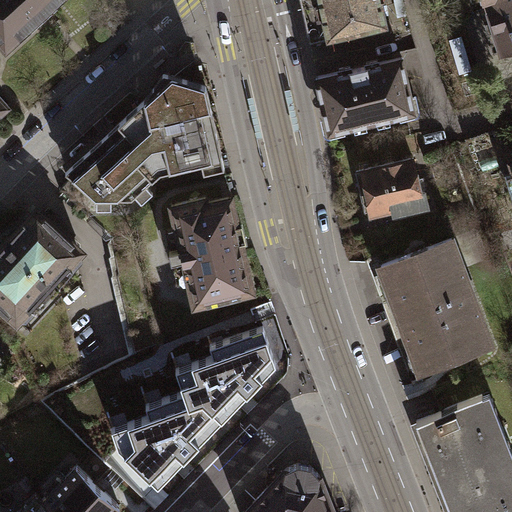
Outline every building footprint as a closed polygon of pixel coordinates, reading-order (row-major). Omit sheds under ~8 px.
[(0,0),(0,41),(6,48),(59,0),(0,0)] [(301,0),(311,41),(387,24),(381,0),(301,0)] [(511,48),(511,0),(497,0),(487,3),(492,21),(485,24),(494,54),(511,48)] [(328,131),(415,111),(402,55),(315,76),(328,131)] [(203,170),(224,166),(206,84),(164,71),(147,97),(66,170),(95,196),(133,198),(161,171),(201,163),(203,170)] [(0,112),(9,105),(0,95),(0,112)] [(511,163),(511,162),(511,144),(506,126),(466,140),(477,175),(511,163)] [(395,213),(428,206),(425,191),(421,191),(414,158),(356,170),(365,210),(372,213),(393,208),(395,213)] [(194,301),(251,288),(240,241),(245,239),(241,222),(237,223),(231,197),(206,203),(204,197),(172,204),(194,301)] [(0,306),(15,321),(19,317),(25,318),(31,311),(31,304),(66,267),(73,266),(80,259),(80,252),(81,249),(37,208),(9,239),(6,236),(0,241),(0,306)] [(163,342),(137,232),(107,239),(135,352),(163,342)] [(415,369),(490,341),(451,237),(376,265),(415,369)] [(189,406),(203,401),(222,419),(277,363),(264,325),(210,344),(214,354),(192,362),(196,373),(180,378),(184,391),(189,406)] [(116,438),(119,446),(159,485),(222,419),(203,401),(189,406),(184,391),(163,398),(166,409),(128,422),(132,432),(116,438)] [(450,511),(511,511),(511,451),(489,393),(415,421),(450,511)] [(333,511),(320,473),(312,465),(300,462),(287,467),(270,485),(264,484),(254,495),(255,499),(243,511),(333,511)] [(77,463),(46,495),(63,511),(111,511),(119,504),(77,463)] [(63,511),(46,495),(28,511),(63,511)]
